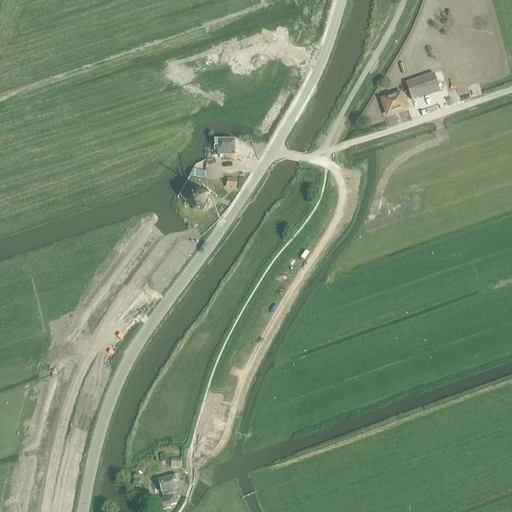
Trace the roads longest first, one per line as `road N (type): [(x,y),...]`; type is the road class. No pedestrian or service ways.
road 1 (secondary): [(84,511),(126,367),(272,149)]
road 2 (track): [(0,98),(284,0)]
road 3 (unclassified): [(272,149),(321,156),(404,0)]
road 4 (secondary): [(272,149),(320,64),(340,0)]
